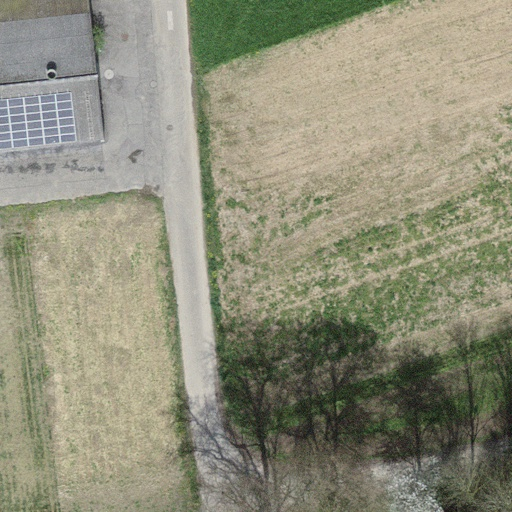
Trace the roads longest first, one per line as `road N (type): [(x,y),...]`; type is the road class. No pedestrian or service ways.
road 1 (residential): [(167,0),(213,498)]
road 2 (unclassified): [(213,498),(511,466)]
